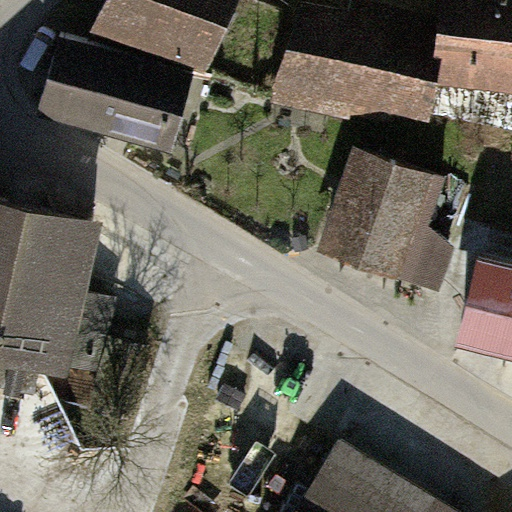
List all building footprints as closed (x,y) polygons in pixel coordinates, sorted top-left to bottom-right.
[(234,0),(109,0),(97,26),(161,44),(160,51),(202,69),(234,0)] [(511,0),(445,0),(441,37),(431,109),(511,124),(511,0)] [(441,37),(305,5),(281,73),(283,73),(282,81),(394,106),(396,100),(431,109),(441,37)] [(195,71),(64,35),(45,104),(176,140),(195,71)] [(394,106),(282,81),(278,98),(353,112),(354,109),(392,117),(394,106)] [(445,176),(366,147),(333,242),(441,282),(453,242),(430,223),(445,176)] [(98,222),(0,199),(0,347),(96,370),(113,298),(82,291),(98,222)] [(511,257),(486,251),(479,279),(511,286),(511,257)] [(462,511),(344,439),(304,503),(302,502),(295,511),(462,511)]
